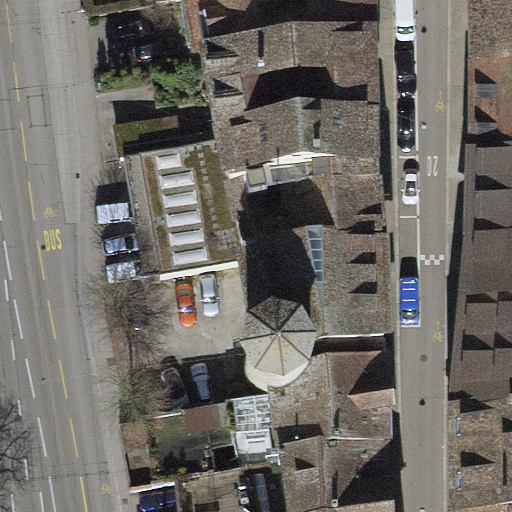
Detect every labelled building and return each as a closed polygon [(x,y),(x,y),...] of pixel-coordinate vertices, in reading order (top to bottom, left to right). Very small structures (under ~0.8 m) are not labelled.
[(282,50),(375,43),(375,0),(198,0),(208,64),(282,50)] [(511,0),(473,0),(476,73),(511,73),(511,0)] [(208,64),(222,144),(276,134),(379,122),(375,43),(282,50),(208,64)] [(511,73),(476,73),(474,160),(511,161),(511,73)] [(121,128),(127,160),(184,150),(179,118),(121,128)] [(222,144),(246,261),(386,245),(379,122),(276,134),(222,144)] [(246,261),(222,144),(184,150),(127,160),(131,185),(146,181),(165,279),(246,261)] [(511,161),(474,160),(474,250),(511,249),(511,161)] [(386,245),(246,261),(263,337),(294,335),(310,351),(311,357),(386,351),(386,245)] [(457,418),(511,413),(511,249),(474,250),(457,418)] [(294,335),(263,337),(245,362),(248,385),(267,402),(273,402),(298,399),(313,377),(311,357),(310,351),(294,335)] [(273,402),(284,464),(389,449),(387,365),(313,377),(298,399),(273,402)] [(239,448),(243,472),(284,464),(273,402),(267,402),(231,408),(239,448)] [(231,408),(120,427),(125,456),(152,450),(157,485),(174,483),(216,475),(212,452),(239,448),(231,408)] [(511,511),(511,413),(457,418),(458,511),(511,511)] [(292,511),(389,511),(389,449),(284,464),(292,511)] [(233,473),(240,511),(292,511),(284,464),(243,472),(233,473)] [(174,483),(177,511),(240,511),(233,473),(216,475),(174,483)]
